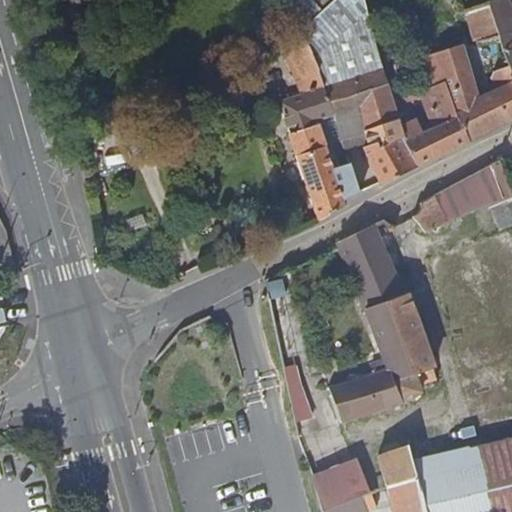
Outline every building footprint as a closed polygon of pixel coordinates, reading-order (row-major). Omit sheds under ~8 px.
[(311,0),(286,0),(281,4),(300,27),(320,9),(311,0)] [(337,0),(304,32),(318,73),(324,90),(330,107),(356,98),(392,87),(364,0),(337,0)] [(311,0),(320,9),(331,0),(311,0)] [(511,18),(507,2),(495,6),(501,26),(511,22),(511,18)] [(483,44),(505,36),(504,34),(501,26),(495,6),(473,14),(483,44)] [(413,20),(418,33),(425,31),(420,18),(413,20)] [(511,22),(501,26),(504,34),(511,30),(511,22)] [(295,81),(318,73),(304,32),(274,62),(277,65),(284,57),(294,55),(295,60),(289,63),(295,81)] [(442,55),(453,85),(473,144),(500,128),(511,122),(511,69),(502,74),(500,76),(498,81),(502,89),(485,97),(467,46),(442,55)] [(446,126),(412,144),(423,169),(467,146),(473,144),(453,85),(438,91),(435,82),(408,92),(411,100),(434,92),(446,126)] [(392,87),(356,98),(373,145),(365,148),(381,184),(383,189),(423,169),(412,144),(407,132),(392,87)] [(297,157),(321,223),(347,206),(346,201),(361,193),(350,162),(349,162),(330,107),(324,90),(297,96),(280,103),(299,157),(297,157)] [(511,188),(502,159),(421,202),(414,214),(423,226),(491,200),(502,230),(511,226),(511,188)] [(374,374),(332,387),(343,423),(405,405),(419,395),(415,378),(418,377),(423,386),(435,383),(433,371),(406,297),(400,299),(372,226),(338,243),(341,250),(340,250),(385,361),(372,366),(374,374)] [(296,419),(309,417),(302,364),(289,366),(296,419)] [(511,511),(511,441),(418,463),(414,447),(379,457),(390,486),(395,511),(511,511)] [(359,462),(306,477),(316,509),(368,494),(359,462)]
